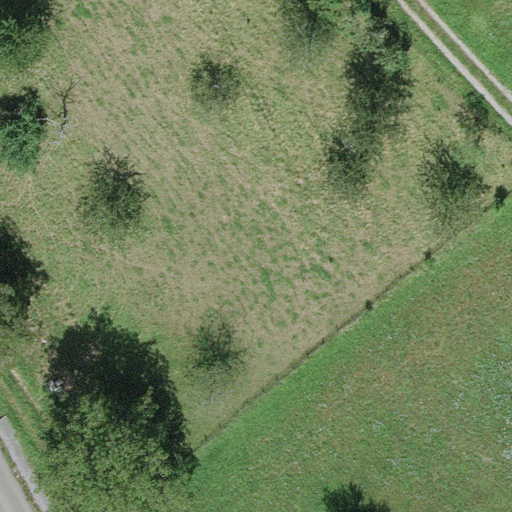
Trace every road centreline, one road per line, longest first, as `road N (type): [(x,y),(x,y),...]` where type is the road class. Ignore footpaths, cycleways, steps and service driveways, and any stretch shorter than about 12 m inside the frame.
road 1 (track): [(0,363),(99,511)]
road 2 (track): [(511,122),(399,0)]
